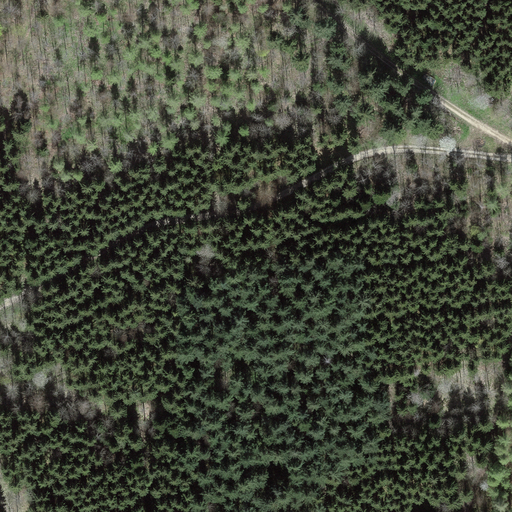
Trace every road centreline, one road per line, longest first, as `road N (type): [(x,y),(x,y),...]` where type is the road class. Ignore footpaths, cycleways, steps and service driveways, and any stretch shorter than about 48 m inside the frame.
road 1 (track): [(0,306),(135,229),(263,202),(358,154),(392,148),(511,158)]
road 2 (track): [(473,511),(511,342)]
